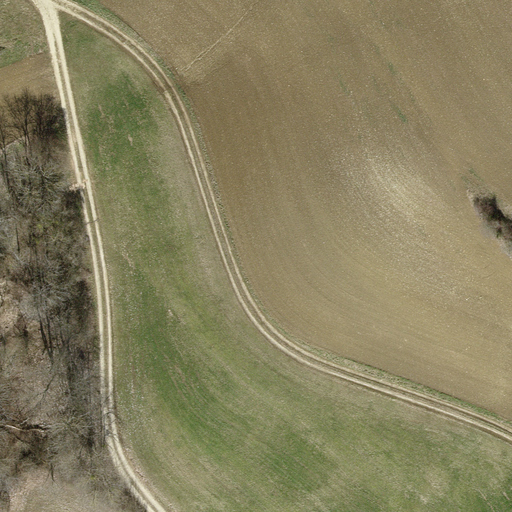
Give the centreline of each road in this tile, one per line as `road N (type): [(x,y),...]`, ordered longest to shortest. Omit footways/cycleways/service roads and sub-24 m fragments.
road 1 (track): [(54,0),(173,71),(270,338),(511,433)]
road 2 (track): [(158,511),(116,458),(109,430),(101,268),(46,0)]
